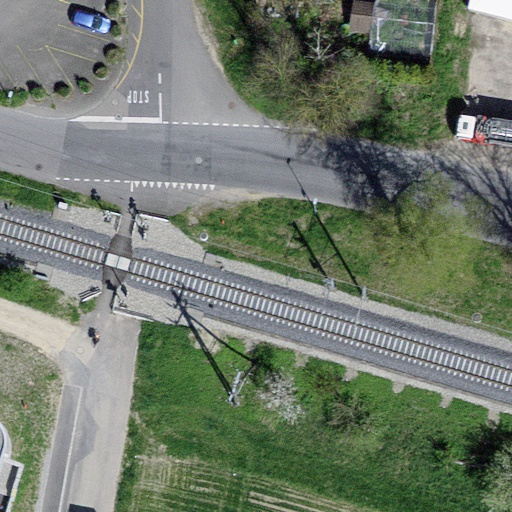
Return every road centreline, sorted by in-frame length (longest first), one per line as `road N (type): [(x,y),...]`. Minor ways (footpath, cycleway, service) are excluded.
road 1 (residential): [(511,209),(303,162),(160,152)]
road 2 (residential): [(160,152),(0,136)]
road 3 (unclassified): [(91,511),(113,354)]
road 4 (residential): [(156,0),(160,152)]
road 5 (track): [(0,313),(113,354)]
